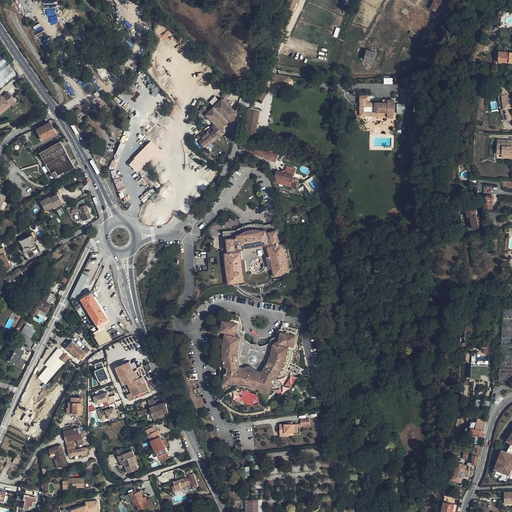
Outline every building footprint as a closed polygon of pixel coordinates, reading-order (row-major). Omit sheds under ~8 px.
[(287,0),(283,11),(285,12),(291,14),(297,0),(287,0)] [(441,0),(433,0),(429,9),(436,12),(441,0)] [(160,35),(163,41),(172,36),(169,30),(160,35)] [(386,45),(378,44),(376,52),(375,62),(383,64),(386,45)] [(367,50),(364,65),(374,66),(375,62),(376,52),(367,50)] [(511,52),(499,51),(499,55),(498,60),(498,62),(511,62),(511,52)] [(0,55),(0,90),(17,75),(3,52),(0,55)] [(277,84),(291,86),(292,77),(278,76),(277,84)] [(496,92),(500,96),(502,96),(503,103),(504,109),(505,109),(506,114),(503,114),(504,121),(511,120),(509,108),(511,107),(511,97),(510,98),(510,94),(501,86),(496,92)] [(0,112),(15,100),(8,91),(3,95),(1,94),(0,94),(0,112)] [(369,94),(362,94),(361,110),(384,112),(384,115),(390,115),(389,117),(396,117),(397,100),(391,99),(390,103),(385,102),(372,102),(369,101),(369,94)] [(226,119),(232,124),(235,112),(221,99),(213,107),(226,119)] [(215,125),(218,128),(226,119),(213,107),(208,112),(203,107),(199,112),(202,115),(203,114),(212,122),(215,125)] [(247,136),(258,138),(262,112),(252,110),(247,136)] [(105,128),(116,133),(120,123),(109,119),(105,128)] [(218,128),(224,133),(232,124),(226,119),(218,128)] [(37,130),(42,139),(56,132),(50,123),(37,130)] [(198,142),(202,145),(218,128),(215,125),(212,128),(203,137),(199,141),(198,142)] [(205,148),(218,135),(221,137),(224,133),(218,128),(202,145),(205,148)] [(18,136),(22,143),(27,141),(28,140),(24,133),(18,136)] [(135,156),(143,164),(161,146),(153,138),(135,156)] [(502,143),(503,140),(497,139),(497,154),(502,154),(507,155),(507,156),(511,156),(511,140),(507,140),(507,143),(502,143)] [(44,163),(50,174),(55,172),(57,176),(63,173),(64,174),(74,168),(60,142),(39,153),(40,155),(44,163)] [(257,142),(246,142),(246,144),(244,152),(258,156),(277,161),(281,148),(274,144),(257,142)] [(119,158),(126,145),(121,143),(115,156),(119,158)] [(40,155),(36,157),(41,165),(44,163),(40,155)] [(139,172),(145,167),(135,157),(129,163),(139,172)] [(277,171),(275,177),(277,178),(276,182),(292,186),(293,181),(292,181),(296,168),(287,166),(285,173),(277,171)] [(146,167),(140,172),(151,187),(157,182),(146,167)] [(152,189),(141,199),(144,202),(155,191),(152,189)] [(54,206),(55,207),(63,203),(57,193),(50,198),(49,196),(40,202),(46,211),(54,206)] [(487,197),(484,196),(483,208),(492,208),(492,203),(493,203),(493,197),(487,197)] [(488,209),(488,217),(511,219),(511,200),(502,199),(500,209),(488,209)] [(80,215),(82,221),(91,217),(86,206),(81,208),(83,213),(80,215)] [(475,208),(469,209),(470,216),(473,228),(485,226),(483,218),(480,219),(479,217),(477,217),(475,208)] [(290,274),(283,243),(279,244),(278,242),(283,241),(278,222),(264,225),(264,228),(257,226),(250,227),(246,228),(243,229),(238,232),(236,230),(223,231),(217,251),(208,252),(208,258),(217,257),(217,264),(208,265),(209,270),(226,269),(228,284),(244,282),(243,273),(252,271),(251,259),(253,258),(255,257),(258,257),(260,258),(263,269),(272,268),(274,277),(290,274)] [(30,235),(20,241),(22,245),(24,248),(23,248),(25,252),(29,250),(31,249),(32,251),(34,255),(39,252),(32,240),(35,239),(32,234),(30,235)] [(0,251),(1,255),(0,255),(0,264),(3,270),(10,266),(4,253),(5,253),(3,247),(0,248),(0,251)] [(0,279),(0,284),(1,284),(2,285),(7,283),(6,282),(9,280),(11,283),(16,281),(15,279),(18,277),(18,278),(22,275),(20,271),(17,273),(13,275),(13,274),(8,277),(0,279)] [(77,299),(88,277),(82,273),(71,296),(77,299)] [(32,313),(37,316),(40,309),(47,312),(50,304),(49,304),(54,295),(47,291),(43,301),(40,299),(36,307),(35,306),(32,313)] [(91,293),(81,299),(99,329),(103,327),(109,323),(91,293)] [(511,306),(504,306),(499,382),(511,382),(511,306)] [(282,368),(286,358),(289,345),(294,346),(297,329),(282,326),(281,329),(279,329),(279,332),(277,332),(275,336),(271,341),(271,343),(265,346),(263,346),(258,347),(251,345),(247,342),(244,339),(243,337),(243,335),(242,331),(242,324),(223,320),(220,331),(226,332),(223,345),(223,356),(224,366),(226,367),(227,370),(227,372),(225,373),(224,383),(237,384),(237,387),(247,388),(257,391),(258,388),(270,393),(273,384),(272,382),(272,379),(274,377),(277,377),(282,368)] [(27,322),(21,332),(31,338),(37,328),(27,322)] [(99,329),(92,333),(100,345),(111,340),(103,327),(99,329)] [(82,351),(72,341),(66,348),(80,360),(86,354),(90,350),(86,346),(82,351)] [(27,351),(17,346),(9,361),(22,367),(26,359),(23,358),(27,351)] [(48,366),(55,372),(69,357),(58,349),(45,365),(48,366)] [(108,378),(105,370),(102,361),(94,364),(97,370),(94,371),(99,382),(108,378)] [(130,361),(116,367),(130,400),(150,392),(143,376),(140,377),(137,369),(134,371),(130,361)] [(487,365),(472,364),(472,377),(482,378),(482,373),(487,374),(487,365)] [(31,389),(38,394),(46,383),(46,384),(56,373),(48,366),(38,378),(39,378),(31,389)] [(278,393),(284,394),(287,387),(292,388),(296,377),(290,375),(288,382),(282,380),(278,393)] [(257,403),(259,394),(240,390),(239,394),(234,393),(232,400),(241,403),(253,406),(254,402),(257,403)] [(109,405),(115,402),(113,396),(109,397),(107,392),(93,397),(96,404),(107,400),(109,405)] [(82,397),(71,397),(71,413),(82,413),(82,397)] [(154,399),(148,401),(150,408),(156,405),(154,399)] [(118,409),(115,402),(109,405),(110,409),(98,413),(101,420),(108,418),(117,415),(115,409),(118,409)] [(165,402),(137,412),(139,416),(146,413),(148,419),(153,417),(154,421),(165,416),(164,414),(169,412),(165,402)] [(298,424),(280,424),(280,433),(289,433),(298,433),(298,427),(310,425),(309,418),(301,419),(301,423),(298,424)] [(471,434),(483,436),(485,424),(471,421),(470,428),(467,427),(465,435),(470,436),(471,434)] [(162,440),(157,430),(156,431),(154,426),(149,429),(151,433),(148,434),(159,460),(169,456),(165,448),(168,446),(167,443),(165,443),(163,439),(162,440)] [(80,427),(64,430),(66,441),(82,438),(80,427)] [(500,478),(505,480),(506,477),(508,474),(510,469),(511,470),(511,465),(511,466),(511,464),(511,434),(510,433),(506,440),(510,442),(506,451),(501,449),(498,457),(502,458),(500,462),(496,460),(493,467),(496,468),(494,473),(501,475),(500,478)] [(66,442),(68,451),(75,449),(73,440),(66,442)] [(60,444),(49,449),(51,456),(56,455),(57,458),(60,467),(67,465),(60,444)] [(75,449),(68,451),(69,457),(86,453),(85,447),(75,449)] [(132,450),(122,454),(124,459),(122,460),(124,464),(127,473),(138,469),(135,463),(134,458),(132,459),(132,456),(134,455),(132,450)] [(466,465),(458,462),(452,479),(461,482),(466,465)] [(187,477),(173,482),(174,486),(172,487),(173,491),(176,490),(176,491),(181,489),(181,486),(186,485),(187,487),(192,485),(192,486),(194,486),(194,488),(198,487),(194,473),(192,474),(191,470),(186,472),(188,475),(189,475),(190,479),(188,479),(187,477)] [(67,481),(63,481),(62,490),(72,490),(72,485),(76,485),(76,487),(85,487),(85,478),(71,478),(71,480),(67,481)] [(144,500),(140,490),(136,492),(134,493),(134,491),(129,494),(132,501),(133,505),(136,504),(138,510),(142,508),(143,509),(152,505),(150,498),(147,499),(144,500)] [(23,498),(21,508),(29,509),(30,506),(33,506),(34,501),(36,502),(37,497),(27,495),(26,495),(25,495),(24,496),(24,497),(25,498),(25,499),(23,498)] [(72,511),(99,511),(98,501),(86,502),(86,505),(71,510),(72,511)] [(455,504),(444,502),(441,511),(453,511),(455,504)] [(258,511),(258,503),(249,503),(249,508),(246,508),(246,511),(258,511)]
